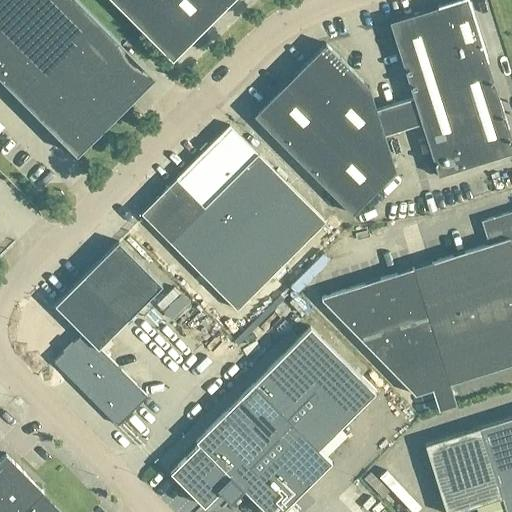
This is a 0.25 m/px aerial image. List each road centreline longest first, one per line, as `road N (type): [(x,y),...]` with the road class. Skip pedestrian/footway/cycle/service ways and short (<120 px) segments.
road 1 (unclassified): [(0,298),(299,12),(339,0)]
road 2 (unclassified): [(138,511),(0,372)]
road 3 (unknown): [(427,511),(406,463),(417,436),(511,401)]
